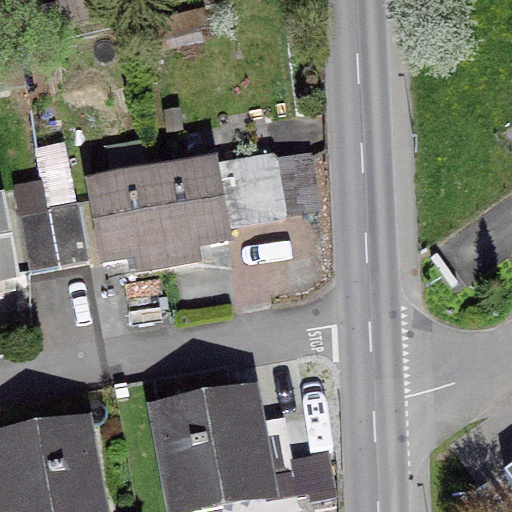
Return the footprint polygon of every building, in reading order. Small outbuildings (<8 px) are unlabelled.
[(191,16),(127,33),(132,51),(196,35),(191,16)] [(210,168),(144,181),(161,271),(192,265),(190,251),(224,245),(221,230),(278,219),(267,160),(210,171),(210,168)] [(161,271),(144,181),(85,192),(99,268),(133,262),(135,276),(161,271)] [(44,213),(45,215),(55,272),(85,266),(74,208),(44,213)] [(55,272),(45,215),(15,221),(25,277),(55,272)] [(0,284),(11,283),(0,220),(0,284)] [(171,504),(290,483),(279,423),(249,429),(246,409),(215,415),(213,409),(209,405),(204,403),(198,403),(193,405),(189,410),(187,420),(157,425),(171,504)] [(0,453),(0,511),(91,511),(79,440),(48,445),(47,440),(42,436),(37,434),(31,434),(26,436),(22,440),(20,450),(0,453)] [(511,469),(500,478),(511,493),(511,469)]
